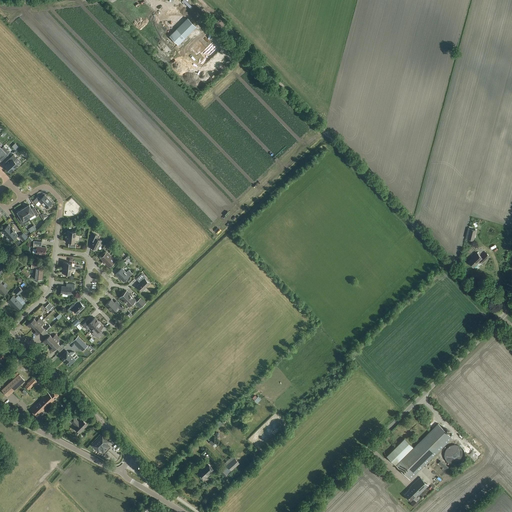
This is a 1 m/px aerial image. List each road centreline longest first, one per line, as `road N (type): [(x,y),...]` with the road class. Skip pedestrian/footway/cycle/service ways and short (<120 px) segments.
road 1 (track): [(499,317),(199,0)]
road 2 (unclassified): [(302,511),(501,318)]
road 3 (unclassified): [(121,471),(127,449),(9,328)]
road 4 (tertiary): [(121,471),(0,413)]
